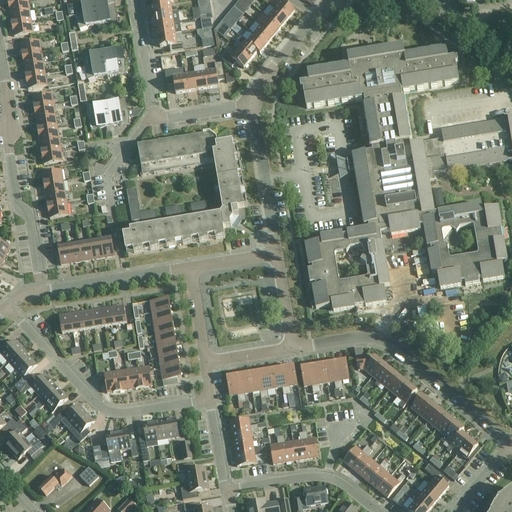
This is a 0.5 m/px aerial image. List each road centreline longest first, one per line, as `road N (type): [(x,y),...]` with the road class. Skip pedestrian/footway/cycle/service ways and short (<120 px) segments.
road 1 (residential): [(510,443),(388,343),(363,337),(292,348)]
road 2 (residential): [(208,400),(102,409),(6,307)]
road 3 (residential): [(40,292),(9,156),(0,56)]
road 4 (residential): [(40,292),(189,267)]
road 5 (residential): [(276,253),(251,105)]
road 6 (residential): [(251,105),(329,0)]
road 7 (residential): [(155,120),(134,0)]
